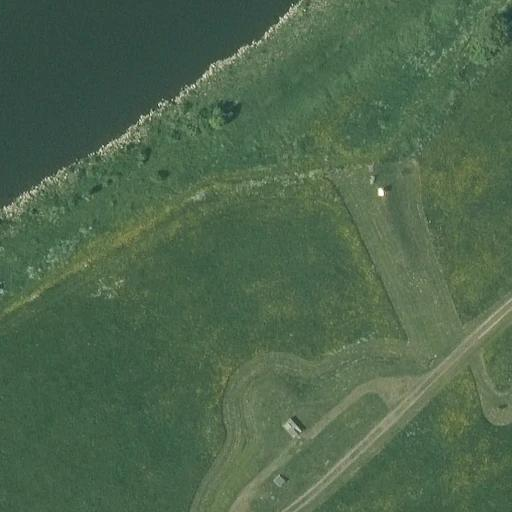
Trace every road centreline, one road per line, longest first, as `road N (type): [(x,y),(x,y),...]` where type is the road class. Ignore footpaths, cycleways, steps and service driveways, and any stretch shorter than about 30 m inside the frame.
road 1 (track): [(293,511),(511,306)]
road 2 (track): [(238,511),(249,487),(351,399),(417,393)]
